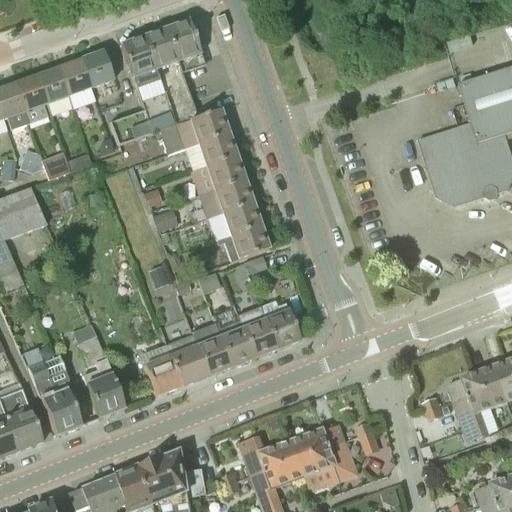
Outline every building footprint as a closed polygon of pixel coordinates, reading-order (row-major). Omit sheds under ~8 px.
[(166,32),(182,75),(203,68),(188,24),(166,32)] [(143,40),(175,129),(197,121),(181,76),(182,75),(166,32),(143,40)] [(144,117),(152,138),(175,129),(143,40),(119,49),(144,117)] [(103,55),(79,63),(89,92),(113,83),(103,55)] [(89,92),(79,63),(56,72),(66,100),(89,92)] [(495,202),(498,196),(507,193),(511,184),(511,160),(506,142),(511,140),(511,70),(458,87),(470,126),(417,143),(436,201),(454,210),(484,200),(490,203),(495,202)] [(66,100),(56,72),(35,79),(45,108),(66,100)] [(45,108),(35,79),(14,87),(24,115),(45,108)] [(24,115),(14,87),(0,91),(0,117),(2,123),(7,121),(11,133),(28,127),(24,115)] [(197,121),(175,129),(183,152),(197,148),(227,137),(218,114),(197,121)] [(152,138),(144,117),(110,130),(117,150),(152,138)] [(227,137),(197,148),(205,171),(235,160),(227,137)] [(98,151),(100,158),(112,154),(108,142),(101,144),(98,151)] [(40,163),(37,156),(26,153),(19,172),(32,177),(43,172),(40,163)] [(43,172),(47,182),(70,173),(63,154),(40,163),(43,172)] [(235,160),(205,171),(190,177),(197,199),(243,183),(235,160)] [(14,184),(15,162),(4,162),(3,183),(14,184)] [(70,173),(80,169),(78,162),(72,162),(67,163),(70,173)] [(243,183),(197,199),(205,222),(221,217),(251,207),(243,183)] [(0,201),(0,238),(3,244),(45,228),(29,190),(0,201)] [(143,196),(148,210),(161,205),(156,191),(143,196)] [(86,202),(91,213),(101,209),(97,198),(86,202)] [(251,207),(221,217),(229,240),(259,229),(251,207)] [(171,212),(152,219),(158,235),(177,228),(171,212)] [(259,229),(229,240),(216,244),(218,248),(223,246),(230,265),(237,262),(238,263),(267,253),(259,229)] [(3,244),(0,238),(0,289),(2,288),(5,295),(22,287),(10,262),(3,244)] [(177,258),(167,261),(172,275),(182,272),(177,258)] [(247,279),(266,272),(262,260),(243,267),(247,279)] [(152,285),(165,280),(160,269),(147,274),(152,285)] [(198,285),(203,299),(220,292),(214,279),(198,285)] [(175,295),(178,303),(191,298),(188,289),(175,295)] [(276,353),(264,323),(260,312),(238,320),(243,332),(254,361),(276,353)] [(264,323),(276,353),(299,344),(287,315),(264,323)] [(123,413),(90,327),(71,334),(86,372),(94,368),(97,375),(93,376),(92,376),(81,380),(98,423),(102,421),(104,421),(109,419),(110,418),(123,413)] [(243,332),(220,341),(231,370),(254,361),(243,332)] [(208,379),(197,350),(192,339),(165,349),(169,361),(180,390),(208,379)] [(231,370),(220,341),(197,350),(208,379),(231,370)] [(180,390),(169,361),(143,371),(154,400),(180,390)] [(500,387),(511,382),(511,363),(493,370),(500,387)] [(43,365),(27,371),(54,440),(74,433),(76,431),(80,430),(58,374),(48,378),(43,365)] [(500,387),(493,370),(461,382),(462,383),(448,388),(454,404),(500,387)] [(511,382),(500,387),(506,406),(511,403),(511,382)] [(506,406),(500,387),(454,404),(460,422),(474,417),(474,418),(506,406)] [(21,392),(0,399),(0,412),(17,455),(41,445),(21,392)] [(426,415),(438,410),(435,401),(422,406),(426,415)] [(450,416),(447,409),(441,411),(443,418),(450,416)] [(438,410),(426,415),(429,424),(442,419),(438,410)] [(0,461),(17,455),(0,412),(0,461)] [(284,429),(280,418),(269,423),(273,434),(284,429)] [(359,439),(371,435),(368,426),(356,431),(359,439)] [(298,463),(344,446),(338,429),(324,434),(323,433),(292,444),(298,463)] [(371,435),(359,439),(366,459),(378,454),(371,435)] [(298,463),(292,444),(267,453),(262,440),(240,448),(252,481),(298,463)] [(356,479),(344,446),(298,463),(304,481),(333,470),(339,485),(356,479)] [(503,466),(511,460),(511,451),(511,448),(498,455),(503,466)] [(154,506),(154,511),(191,511),(190,504),(181,455),(164,462),(163,461),(152,466),(149,465),(143,467),(141,470),(139,471),(154,506)] [(304,481),(298,463),(252,481),(262,511),(283,511),(279,501),(276,491),(304,481)] [(125,509),(125,511),(154,511),(154,506),(139,471),(117,480),(129,508),(125,509)] [(191,502),(206,497),(202,472),(187,475),(191,502)] [(220,481),(224,490),(236,486),(233,476),(220,481)] [(511,498),(511,479),(490,487),(490,488),(476,493),(482,510),(511,498)] [(125,511),(125,509),(129,508),(117,480),(70,498),(74,511),(87,511),(90,511),(125,511)] [(236,486),(224,490),(227,500),(240,495),(236,486)] [(511,511),(511,498),(482,510),(482,511),(511,511)] [(190,504),(191,511),(202,511),(201,502),(190,504)]
